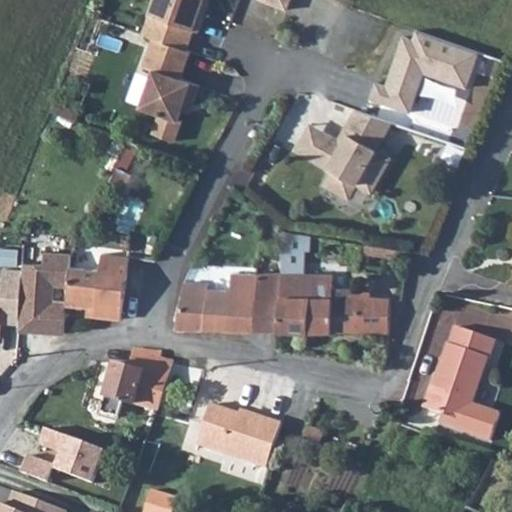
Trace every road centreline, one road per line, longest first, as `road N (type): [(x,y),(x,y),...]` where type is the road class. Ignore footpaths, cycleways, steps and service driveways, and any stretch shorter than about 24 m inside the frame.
road 1 (residential): [(156,340),(396,395),(511,108)]
road 2 (residential): [(156,340),(166,275),(283,69)]
road 3 (residential): [(0,426),(33,379),(112,341),(156,340)]
